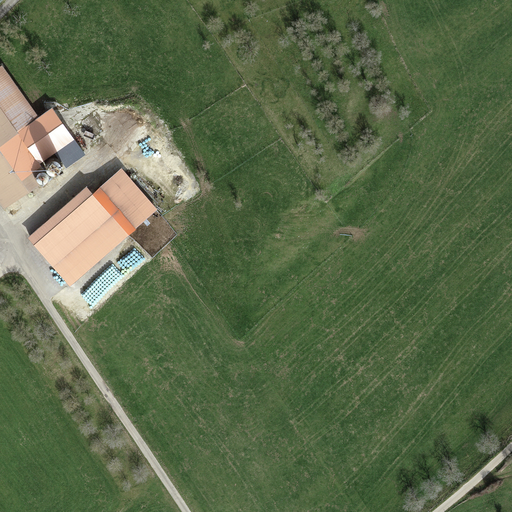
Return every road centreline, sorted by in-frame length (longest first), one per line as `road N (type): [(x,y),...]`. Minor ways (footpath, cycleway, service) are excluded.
road 1 (track): [(17,259),(184,511)]
road 2 (trunk): [(0,309),(32,511)]
